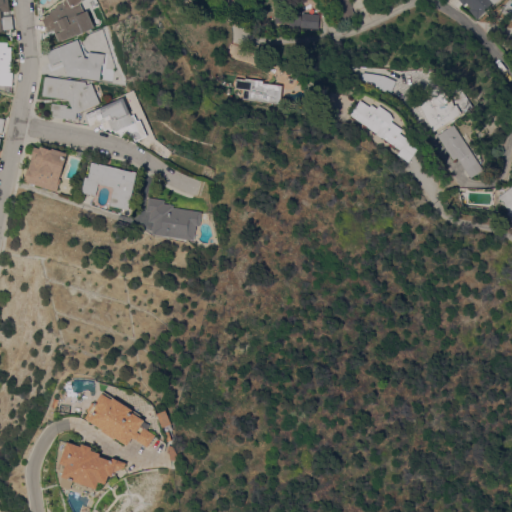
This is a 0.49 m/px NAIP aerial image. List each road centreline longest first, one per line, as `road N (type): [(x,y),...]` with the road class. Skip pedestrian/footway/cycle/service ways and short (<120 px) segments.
road 1 (residential): [(511,235),(445,214),(375,140),(333,117)]
road 2 (residential): [(197,188),(117,147),(19,127)]
road 3 (residential): [(37,511),(34,463),(63,424),(78,422),(132,456)]
road 4 (residential): [(19,127),(31,62),(28,0)]
